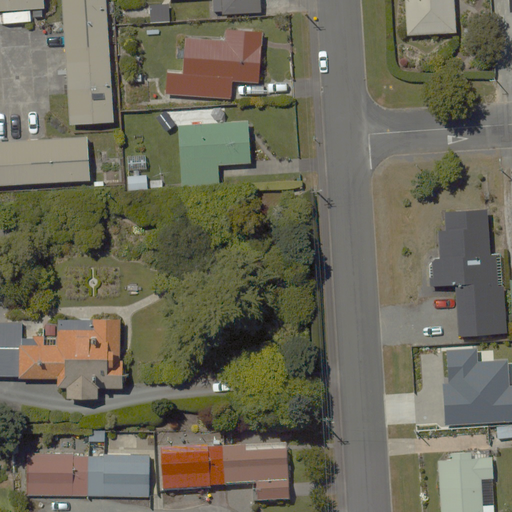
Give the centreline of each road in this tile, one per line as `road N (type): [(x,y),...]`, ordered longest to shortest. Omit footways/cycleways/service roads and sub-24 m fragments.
road 1 (residential): [(346,135),(369,511)]
road 2 (residential): [(346,135),(511,124)]
road 3 (residential): [(338,0),(346,135)]
